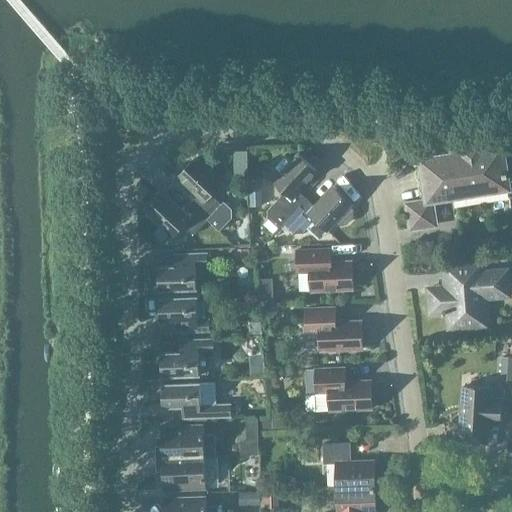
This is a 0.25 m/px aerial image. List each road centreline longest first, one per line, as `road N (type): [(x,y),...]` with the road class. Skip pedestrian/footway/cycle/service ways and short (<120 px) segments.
road 1 (residential): [(428,482),(378,181),(312,128),(171,129),(120,188)]
road 2 (residential): [(134,511),(120,188)]
